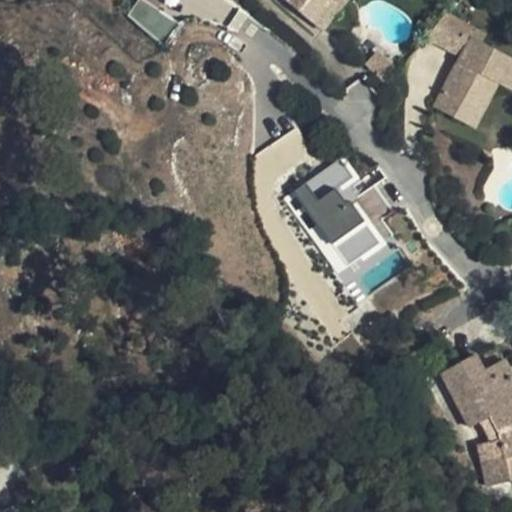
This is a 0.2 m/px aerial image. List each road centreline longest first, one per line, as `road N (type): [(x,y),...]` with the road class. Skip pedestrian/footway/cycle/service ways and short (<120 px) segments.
road 1 (residential): [(268,117),(259,42),(319,89),(428,226),(492,291)]
road 2 (unknown): [(405,195),(418,97),(440,43)]
